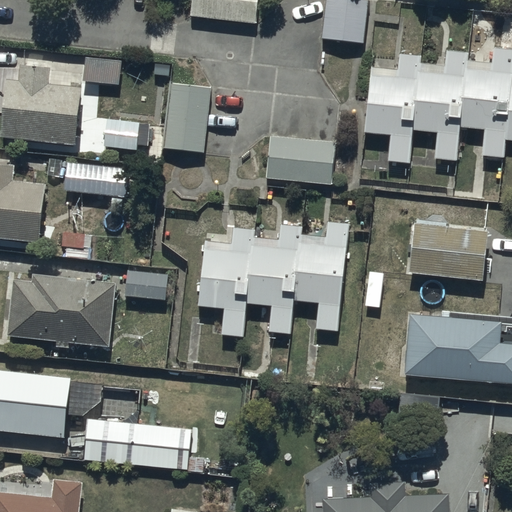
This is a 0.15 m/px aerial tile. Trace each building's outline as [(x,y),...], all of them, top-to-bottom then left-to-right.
[(260,0),(194,0),(192,25),(258,30),(260,0)] [(368,0),(326,0),(325,34),(366,37),(368,0)] [(398,71),(372,69),(367,135),(392,137),(390,163),(411,164),(413,130),(437,132),(435,159),(458,161),(460,128),(485,130),(483,158),(506,160),(507,140),(511,140),(511,51),(494,50),(493,64),(468,62),(469,54),(447,52),(446,66),(419,64),(419,56),(399,55),(398,71)] [(21,75),(8,74),(4,134),(79,140),(83,82),(51,79),(52,63),(22,60),(21,75)] [(211,86),(172,83),(166,150),(206,153),(211,86)] [(141,117),(107,114),(105,143),(138,146),(141,117)] [(336,142),(271,137),(268,180),(332,185),(336,142)] [(130,171),(67,165),(64,196),(127,201),(130,171)] [(0,242),(42,246),(47,190),(14,186),(16,169),(0,167),(0,242)] [(490,224),(416,218),(412,268),(486,274),(490,224)] [(348,225),(327,223),(326,235),(302,233),(303,228),(281,226),(280,239),(256,237),(256,231),(234,229),(233,243),(207,241),(201,305),(225,307),(222,335),(245,337),(247,304),(272,306),(270,332),(291,333),(294,299),(320,301),(318,330),(339,332),(348,225)] [(169,271),(129,267),(127,292),(167,295),(169,271)] [(35,274),(15,272),(10,331),(60,335),(59,344),(71,345),(71,338),(112,341),(118,277),(36,270),(35,274)] [(504,313),(412,308),(409,372),(511,377),(511,337),(502,337),(504,313)] [(0,425),(67,432),(73,373),(0,365),(0,425)] [(88,415),(84,454),(189,464),(189,469),(206,470),(207,455),(190,453),(193,425),(88,415)] [(54,492),(0,487),(0,511),(78,511),(82,478),(55,475),(54,492)] [(372,490),(325,492),(325,511),(452,511),(452,488),(408,490),(408,476),(371,478),(372,490)]
